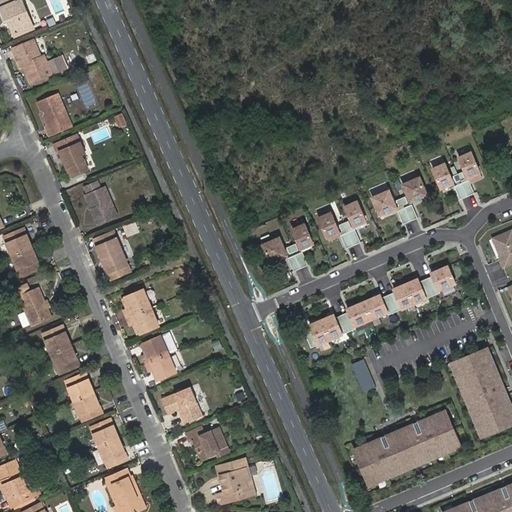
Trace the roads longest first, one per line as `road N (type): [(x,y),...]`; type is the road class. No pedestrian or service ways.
road 1 (residential): [(186,511),(33,142)]
road 2 (tertiary): [(245,318),(104,0)]
road 3 (residential): [(245,318),(435,235),(467,234)]
road 4 (tertiary): [(331,511),(245,318)]
road 5 (residential): [(370,511),(511,453)]
road 6 (residential): [(467,234),(511,346)]
